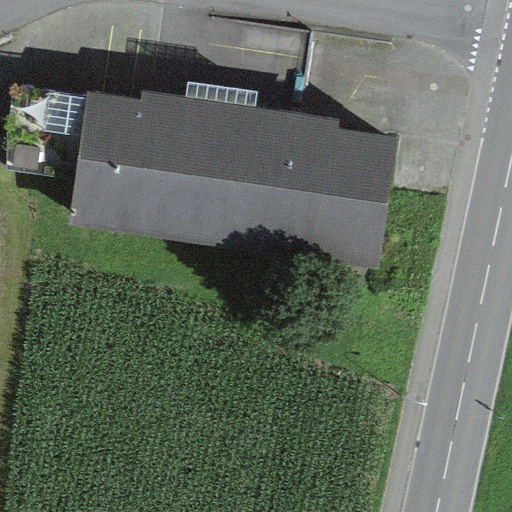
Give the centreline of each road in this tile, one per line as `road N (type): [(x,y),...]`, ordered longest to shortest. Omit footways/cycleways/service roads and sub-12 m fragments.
road 1 (primary): [(443,511),(511,164)]
road 2 (residential): [(511,37),(290,0)]
